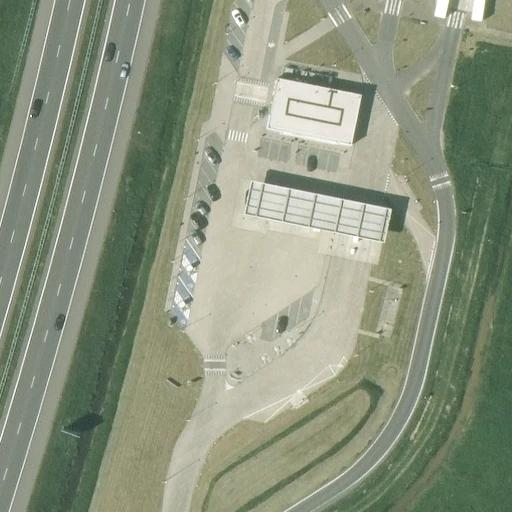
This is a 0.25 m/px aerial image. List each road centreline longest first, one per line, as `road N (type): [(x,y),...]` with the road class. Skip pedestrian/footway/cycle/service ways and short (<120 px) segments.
road 1 (motorway): [(0,487),(60,283),(128,0)]
road 2 (motorway): [(69,0),(0,281)]
